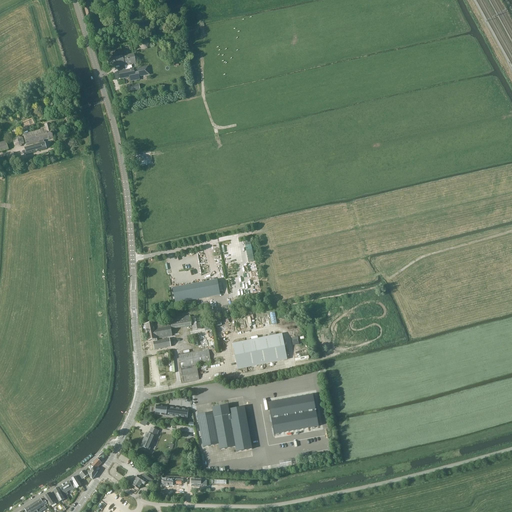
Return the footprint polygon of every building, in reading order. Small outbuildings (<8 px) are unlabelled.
[(142,50),(147,49),(148,45),(145,41),(141,42),(140,46),(142,50)] [(136,81),(136,80),(136,79),(139,79),(139,77),(150,75),(148,67),(134,69),(125,70),(125,65),(136,63),(134,54),(108,59),(110,68),(120,66),(121,71),(119,72),(120,79),(130,78),(131,82),(136,81)] [(25,128),(34,123),(32,119),(23,123),(25,128)] [(39,142),(44,140),(53,138),(50,124),(45,125),(46,129),(24,135),(27,145),(39,142)] [(44,140),(39,142),(40,144),(25,148),(27,154),(47,149),(45,143),(44,140)] [(6,141),(0,142),(0,152),(8,149),(6,141)] [(8,165),(19,162),(17,153),(7,155),(8,165)] [(219,295),(217,280),(173,288),(175,303),(219,295)] [(190,316),(170,319),(172,329),(191,326),(190,316)] [(193,330),(202,329),(200,316),(191,318),(193,330)] [(169,337),(172,336),(169,321),(153,324),(153,323),(146,325),(149,341),(154,340),(155,341),(153,342),(155,350),(171,347),(169,337)] [(238,369),(287,359),(282,334),(233,344),(238,369)] [(181,369),(197,366),(196,365),(210,362),(209,350),(179,355),(181,369)] [(197,366),(181,369),(183,382),(199,380),(197,366)] [(269,404),(274,435),(319,427),(313,396),(269,404)] [(187,419),(188,415),(188,409),(156,405),(155,415),(187,419)] [(230,415),(214,418),(213,413),(197,416),(203,447),(219,445),(220,450),(236,447),(230,415)] [(156,437),(158,431),(151,428),(149,434),(147,433),(141,446),(149,450),(155,437),(156,437)] [(89,474),(92,479),(93,480),(98,472),(96,470),(102,463),(103,462),(99,457),(98,459),(91,465),(85,471),(85,470),(80,474),(84,479),(88,475),(89,474)] [(138,489),(139,489),(142,484),(144,485),(147,482),(138,476),(135,479),(136,480),(132,485),(138,489)] [(76,477),(72,480),(78,490),(83,488),(76,477)] [(68,494),(67,492),(70,490),(71,491),(74,489),(69,481),(60,487),(65,496),(66,495),(66,496),(68,494)] [(61,491),(55,494),(59,502),(65,499),(61,491)] [(50,506),(56,502),(50,493),(44,497),(50,506)] [(33,504),(37,511),(45,506),(45,507),(48,505),(45,500),(42,501),(41,499),(33,504)]
